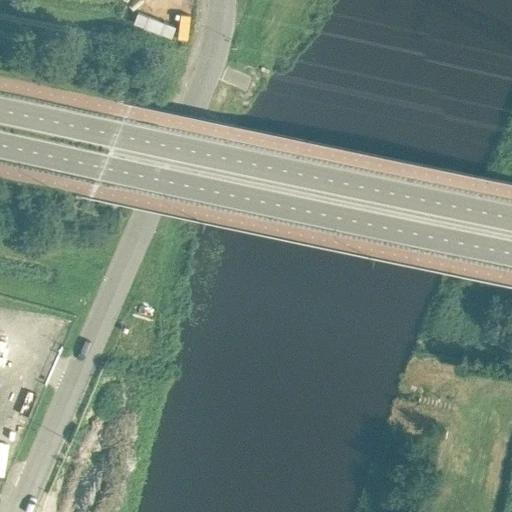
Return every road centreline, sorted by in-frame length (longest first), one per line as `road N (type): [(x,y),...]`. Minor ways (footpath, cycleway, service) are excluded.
road 1 (unclassified): [(14,511),(210,42),(212,0)]
road 2 (tertiary): [(0,147),(511,254)]
road 3 (tertiary): [(511,218),(0,111)]
